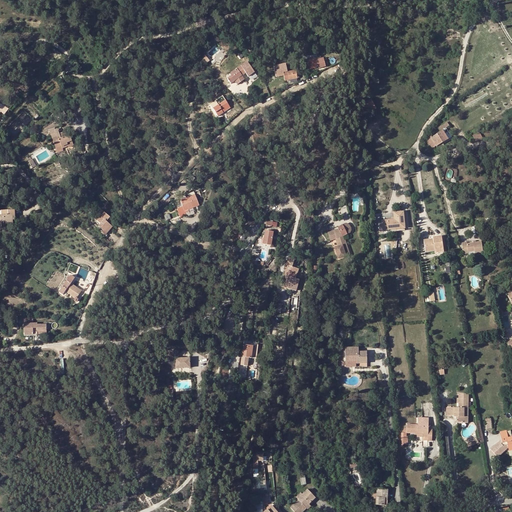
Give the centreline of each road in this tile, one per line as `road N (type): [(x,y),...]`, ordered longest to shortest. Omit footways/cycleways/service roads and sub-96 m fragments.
road 1 (residential): [(400,0),(377,8),(272,4),(222,16),(145,37),(85,80),(69,78),(62,55),(43,43),(0,67)]
road 2 (residential): [(79,341),(105,264),(153,195),(240,116),(329,76)]
road 3 (residential): [(128,343),(136,334),(194,321),(231,295),(329,76)]
road 4 (residential): [(497,0),(468,29),(454,88),(412,148),(389,164),(367,155)]
road 5 (residential): [(121,511),(128,343)]
